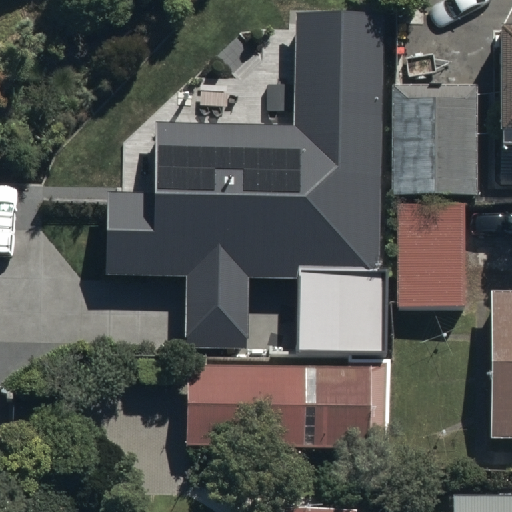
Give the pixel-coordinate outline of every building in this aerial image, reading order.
[(385,13),(297,12),(295,124),(156,122),(154,196),(108,195),(106,273),(189,274),(187,342),(245,343),(246,277),(298,278),(297,352),(386,353),(387,271),(381,271),(385,13)] [(511,27),(496,27),(494,152),(511,152),(511,27)] [(511,280),(486,280),(487,427),(511,426),(511,280)] [(371,366),(188,364),(187,445),(370,446),(371,366)] [(511,511),(511,482),(446,483),(446,511),(511,511)] [(352,511),(352,498),(253,495),(252,511),(352,511)]
